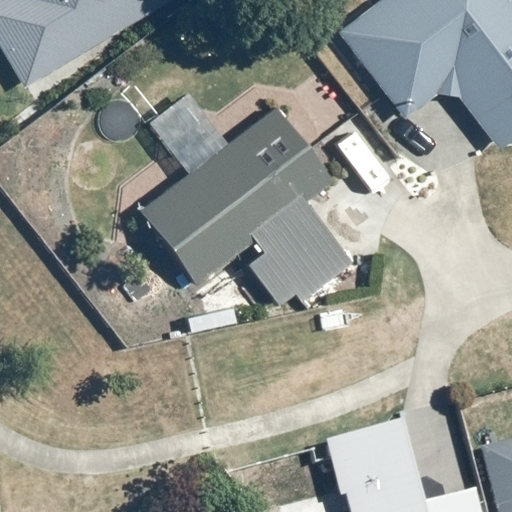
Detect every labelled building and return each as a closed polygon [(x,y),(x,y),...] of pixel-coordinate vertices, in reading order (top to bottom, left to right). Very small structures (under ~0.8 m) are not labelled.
[(0,0),(0,57),(18,87),(164,0),(0,0)] [(511,7),(506,0),(379,0),(328,38),(395,125),(426,103),(448,102),(489,155),(511,138),(511,7)] [(321,187),(269,118),(126,221),(184,292),(240,248),(288,311),(340,270),(290,206),(321,187)] [(470,511),(462,483),(408,495),(384,413),(315,435),(335,511),(470,511)] [(511,511),(511,432),(468,445),(485,511),(511,511)]
